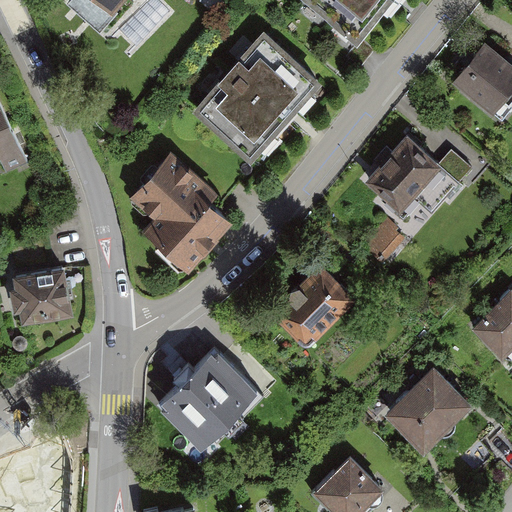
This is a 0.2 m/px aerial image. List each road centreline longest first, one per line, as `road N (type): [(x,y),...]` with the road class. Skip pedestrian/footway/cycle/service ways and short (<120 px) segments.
road 1 (residential): [(453,0),(250,244),(204,287),(119,340)]
road 2 (tertiary): [(10,0),(94,188),(119,340)]
road 3 (tertiary): [(119,340),(111,511)]
road 4 (residential): [(119,340),(0,408)]
